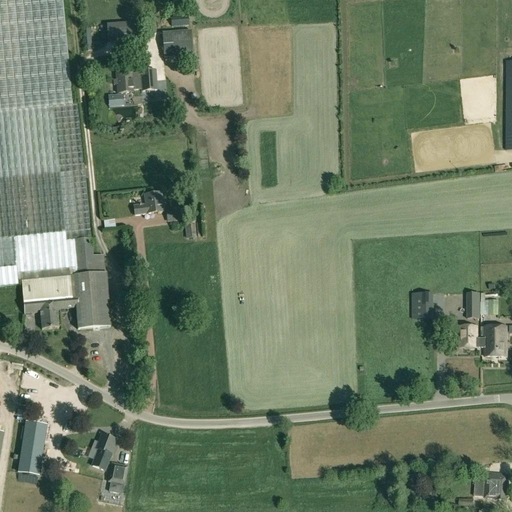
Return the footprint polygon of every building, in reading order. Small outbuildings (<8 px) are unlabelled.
[(0,0),(0,288),(18,286),(17,283),(21,283),(20,276),(69,271),(66,242),(69,242),(91,239),(78,106),(72,107),(62,0),(0,0)] [(135,23),(106,25),(108,45),(137,42),(135,23)] [(164,59),(192,57),(191,31),(162,34),(164,59)] [(133,93),(133,91),(141,91),(141,93),(158,92),(156,71),(140,72),(140,74),(132,74),(132,73),(115,75),(116,81),(113,81),(113,87),(116,86),(117,95),(133,93)] [(145,206),(134,207),(135,216),(163,212),(161,194),(150,195),(150,194),(143,195),(145,206)] [(166,211),(167,223),(181,222),(181,221),(179,210),(179,209),(166,211)] [(187,209),(179,210),(181,221),(188,220),(187,209)] [(186,240),(196,239),(195,225),(185,226),(186,240)] [(77,331),(110,329),(106,274),(105,274),(103,256),(93,257),(91,239),(69,242),(66,242),(69,271),(20,276),(21,283),(73,277),(75,309),(77,331)] [(73,277),(21,283),(24,315),(40,314),(41,330),(58,329),(57,311),(75,309),(73,277)] [(480,296),(468,296),(468,321),(480,321),(480,296)] [(498,316),(499,301),(484,301),(484,316),(498,316)] [(430,319),(430,307),(409,307),(409,319),(430,319)] [(484,349),(484,340),(477,340),(476,328),(458,328),(459,349),(477,349),(484,349)] [(484,328),(484,340),(484,349),(484,357),(506,357),(506,328),(484,328)] [(426,335),(362,337),(362,349),(427,347),(426,335)] [(39,477),(47,426),(25,423),(17,473),(39,477)] [(95,450),(97,451),(90,467),(105,473),(112,457),(113,457),(116,449),(113,448),(116,441),(102,435),(95,450)] [(108,483),(110,484),(108,493),(123,496),(128,468),(112,465),(108,483)] [(473,466),(462,467),(462,475),(474,474),(473,466)] [(485,499),(496,500),(496,501),(505,501),(506,475),(486,474),(485,499)]
